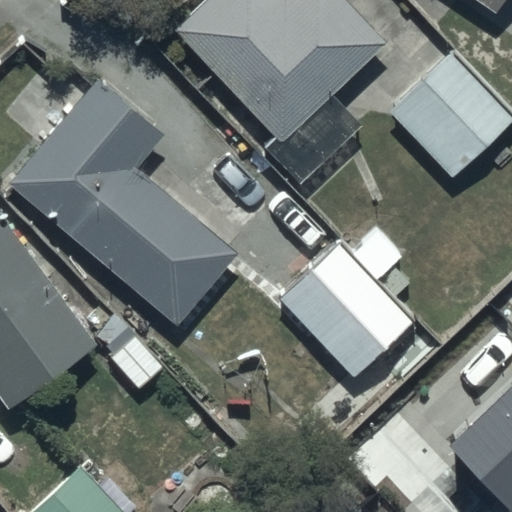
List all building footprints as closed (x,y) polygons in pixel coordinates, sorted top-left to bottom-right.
[(204,0),(175,27),(274,137),(264,147),(297,183),(360,125),(329,90),(381,43),(342,0),(204,0)] [(501,0),(472,0),(493,14),(501,0)] [(510,119),(448,53),(387,111),(448,177),(510,119)] [(160,130),(94,78),(7,184),(176,322),(234,252),(130,167),(160,130)] [(0,216),(0,397),(6,406),(92,344),(0,216)] [(375,225),(350,251),(396,296),(409,282),(390,264),(402,252),(375,225)] [(409,325),(336,244),(279,297),(351,377),(409,325)] [(120,511),(78,468),(34,511),(120,511)]
